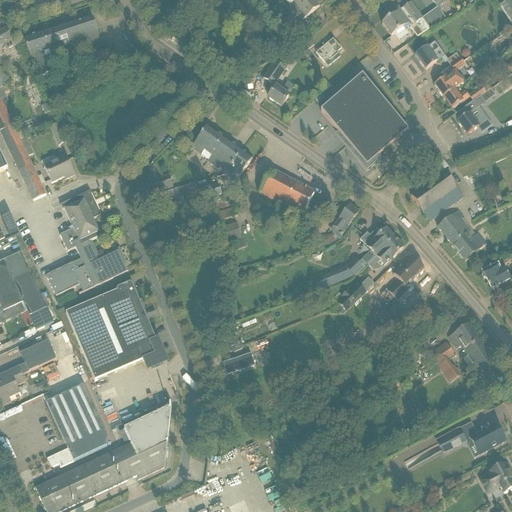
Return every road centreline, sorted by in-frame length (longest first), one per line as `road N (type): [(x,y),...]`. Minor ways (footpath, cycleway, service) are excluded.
road 1 (unclassified): [(119,511),(183,472),(195,377),(120,205),(119,182),(128,162),(213,85)]
road 2 (residential): [(379,204),(428,130),(350,12)]
road 3 (tertiary): [(379,204),(213,85)]
road 4 (tertiary): [(511,348),(421,240),(379,204)]
road 5 (tertiary): [(213,85),(155,45),(122,0)]
